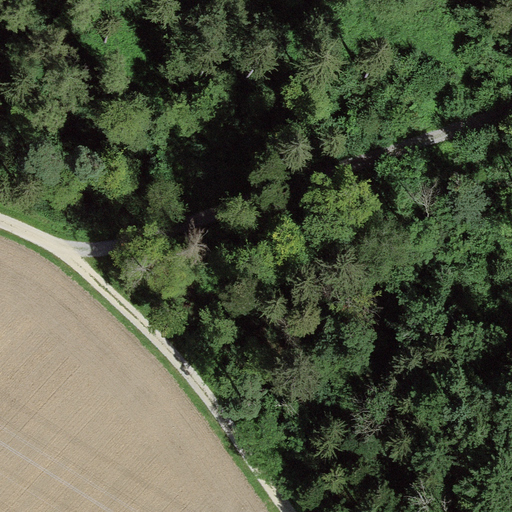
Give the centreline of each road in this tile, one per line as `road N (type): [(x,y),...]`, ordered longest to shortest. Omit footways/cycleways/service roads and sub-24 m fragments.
road 1 (track): [(84,265),(511,112)]
road 2 (track): [(0,218),(37,231),(84,265),(188,365),(289,511)]
